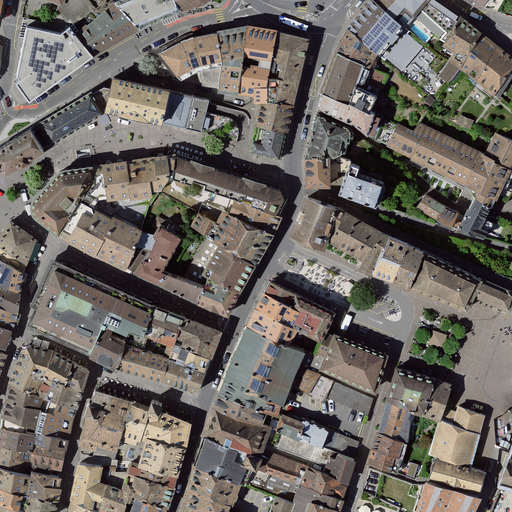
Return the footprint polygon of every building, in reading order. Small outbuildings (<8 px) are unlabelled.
[(0,0),(0,24),(4,27),(8,0),(0,0)] [(47,0),(58,5),(65,9),(69,0),(47,0)] [(56,11),(73,32),(76,36),(115,4),(112,0),(69,0),(65,9),(58,5),(56,11)] [(127,0),(118,4),(144,31),(183,12),(178,1),(178,0),(127,0)] [(178,0),(178,1),(183,12),(205,5),(210,1),(210,0),(178,0)] [(348,29),(377,53),(385,43),(390,48),(401,34),(397,30),(402,23),(374,0),(348,29)] [(374,0),(402,23),(404,25),(412,16),(416,19),(428,4),(432,8),(437,2),(434,0),(374,0)] [(452,0),(452,1),(469,10),(479,11),(487,0),(452,0)] [(144,31),(118,4),(117,2),(115,4),(76,36),(93,60),(144,31)] [(412,16),(404,25),(426,43),(432,34),(446,43),(462,19),(437,2),(432,8),(428,4),(416,19),(412,16)] [(473,53),(485,34),(463,16),(462,19),(446,43),(444,47),(455,53),(450,62),(451,63),(462,69),(473,53)] [(245,55),(249,24),(217,29),(223,59),(219,89),(219,90),(239,92),(243,64),(245,55)] [(273,60),(278,30),(249,24),(245,55),(263,57),(261,65),(261,67),(272,68),(273,60)] [(223,59),(217,29),(194,35),(181,39),(158,52),(177,76),(196,65),(223,59)] [(365,66),(372,69),(380,55),(377,53),(348,29),(336,54),(365,66)] [(64,38),(29,30),(20,78),(23,82),(19,86),(31,102),(93,60),(76,36),(73,32),(64,38)] [(283,62),(279,77),(284,78),(279,101),(296,104),(312,38),(278,30),(273,60),(283,62)] [(462,69),(478,82),(489,65),(500,46),(485,34),(473,53),(462,69)] [(478,82),(497,97),(511,73),(511,55),(500,46),(489,65),(478,82)] [(336,54),(321,95),(348,106),(349,104),(365,66),(336,54)] [(201,86),(219,89),(223,59),(196,65),(197,73),(201,86)] [(239,92),(255,94),(255,86),(268,86),(268,77),(270,77),(272,68),(261,67),(261,65),(252,63),(252,65),(243,64),(239,92)] [(462,69),(451,63),(440,77),(450,85),(462,69)] [(372,111),(382,91),(389,75),(372,69),(365,66),(349,104),(370,114),(372,111)] [(108,89),(104,112),(162,125),(169,89),(111,76),(108,89)] [(255,94),(256,102),(261,102),(279,101),(284,78),(279,77),(270,77),(268,77),(268,86),(255,86),(255,94)] [(93,95),(91,92),(37,125),(49,145),(104,112),(108,89),(104,88),(93,95)] [(195,96),(169,89),(162,125),(187,130),(195,96)] [(377,113),(382,104),(387,93),(382,91),(372,111),(377,113)] [(367,136),(377,113),(372,111),(370,114),(349,104),(348,106),(321,95),(318,110),(352,128),(367,136)] [(422,107),(428,112),(437,100),(431,95),(422,107)] [(210,99),(195,96),(187,130),(203,133),(207,112),(209,103),(210,99)] [(261,102),(256,125),(266,127),(288,133),(296,104),(279,101),(261,102)] [(377,113),(392,120),(396,112),(382,104),(377,113)] [(388,146),(399,124),(392,120),(377,113),(367,136),(388,146)] [(317,115),(304,161),(331,160),(339,158),(342,157),(345,145),(348,146),(352,131),(317,115)] [(477,121),(462,115),(457,125),(472,131),(477,121)] [(412,159),(428,127),(422,123),(415,132),(399,124),(388,146),(412,159)] [(0,175),(1,175),(15,167),(17,167),(27,162),(27,159),(40,151),(26,127),(13,135),(0,143),(0,175)] [(253,140),(251,154),(282,161),(288,133),(266,127),(263,143),(253,140)] [(466,185),(482,151),(428,127),(412,159),(466,185)] [(511,171),(511,141),(498,135),(487,157),(498,162),(497,165),(499,165),(511,171)] [(178,150),(170,151),(172,165),(172,167),(171,175),(176,175),(178,153),(178,150)] [(152,175),(154,188),(163,187),(171,175),(172,167),(172,165),(170,151),(156,153),(159,174),(152,175)] [(480,195),(483,196),(499,165),(497,165),(498,162),(487,157),(482,151),(466,185),(480,195)] [(156,153),(128,157),(131,177),(152,175),(159,174),(156,153)] [(193,158),(178,153),(176,175),(194,181),(196,176),(209,180),(207,184),(238,195),(243,196),(244,192),(257,196),(255,201),(268,206),(280,213),(281,212),(288,196),(284,187),(270,183),(271,181),(247,173),(246,175),(217,166),(218,164),(194,156),(193,158)] [(131,177),(128,157),(103,160),(104,168),(108,198),(131,195),(129,178),(131,177)] [(331,160),(331,181),(338,182),(341,174),(347,175),(350,168),(353,162),(345,159),(339,158),(331,160)] [(103,160),(93,162),(94,169),(104,168),(103,160)] [(304,161),(307,187),(331,186),(331,181),(331,160),(304,161)] [(57,169),(31,197),(29,205),(32,213),(59,234),(63,227),(94,177),(94,169),(93,162),(64,166),(57,169)] [(483,196),(494,200),(500,203),(511,177),(511,171),(499,165),(483,196)] [(341,193),(377,205),(385,181),(361,172),(350,168),(347,175),(341,193)] [(129,178),(131,195),(131,198),(155,194),(154,188),(152,175),(131,177),(129,178)] [(243,196),(238,195),(232,210),(279,232),(286,215),(281,212),(280,213),(268,206),(255,201),(243,196)] [(428,195),(418,208),(437,221),(448,206),(428,195)] [(477,200),(490,208),(491,205),(494,200),(483,196),(480,195),(478,198),(477,200)] [(331,244),(342,210),(307,197),(291,238),(327,253),(331,244)] [(461,231),(481,236),(485,237),(488,229),(482,226),(490,208),(477,200),(468,216),(465,223),(461,231)] [(448,206),(437,221),(444,226),(451,229),(455,229),(459,221),(462,213),(448,206)] [(59,234),(95,255),(106,233),(104,232),(112,215),(96,207),(92,213),(83,208),(70,231),(63,227),(59,234)] [(279,232),(232,210),(226,207),(218,220),(210,235),(222,242),(260,264),(266,253),(273,242),(279,232)] [(365,264),(384,233),(342,210),(331,244),(365,264)] [(193,225),(210,235),(218,220),(199,211),(193,225)] [(128,269),(143,230),(144,227),(114,213),(112,215),(104,232),(106,233),(95,255),(127,270),(128,269)] [(135,272),(158,281),(171,272),(165,269),(185,235),(166,225),(169,221),(160,216),(155,225),(159,227),(156,233),(155,235),(157,236),(154,249),(152,248),(135,272)] [(11,219),(0,233),(0,257),(24,272),(30,257),(37,238),(11,219)] [(459,221),(455,229),(461,231),(465,223),(459,221)] [(156,233),(143,230),(128,269),(135,272),(152,248),(154,249),(157,236),(155,235),(156,233)] [(361,270),(375,276),(393,237),(384,233),(365,264),(361,270)] [(222,242),(210,235),(186,278),(207,284),(211,275),(204,272),(222,242)] [(396,284),(412,244),(393,237),(375,276),(396,284)] [(244,291),(260,264),(222,242),(204,272),(211,275),(221,280),(244,291)] [(414,291),(430,254),(412,244),(396,284),(405,287),(414,291)] [(472,315),(480,300),(488,281),(459,268),(430,254),(414,291),(443,303),(472,315)] [(0,257),(0,282),(21,293),(24,272),(0,257)] [(153,311),(55,266),(30,319),(93,348),(104,324),(114,329),(128,336),(130,330),(146,335),(153,311)] [(206,285),(207,284),(186,278),(171,272),(158,281),(199,301),(206,285)] [(290,301),(296,290),(270,277),(265,289),(290,301)] [(231,316),(244,291),(221,280),(219,284),(221,285),(218,290),(206,285),(199,301),(231,316)] [(511,314),(511,291),(488,281),(480,300),(485,303),(511,314)] [(0,282),(0,305),(17,312),(21,293),(0,282)] [(290,301),(265,289),(255,305),(291,322),(300,306),(290,301)] [(301,292),(296,290),(290,301),(300,306),(291,322),(311,333),(320,337),(322,338),(326,330),(330,321),(337,308),(303,293),(302,292),(301,292)] [(157,304),(153,311),(146,335),(176,347),(177,343),(186,316),(157,304)] [(0,325),(13,330),(15,331),(20,314),(17,312),(0,305),(0,325)] [(291,322),(255,305),(247,323),(305,346),(311,333),(291,322)] [(225,330),(186,316),(177,343),(214,357),(225,330)] [(305,346),(247,323),(217,391),(267,410),(278,414),(305,346)] [(107,364),(118,370),(127,342),(127,340),(111,335),(114,329),(104,324),(93,348),(90,356),(107,364)] [(0,325),(0,347),(6,349),(13,330),(0,325)] [(428,340),(441,346),(448,333),(434,327),(428,340)] [(333,333),(326,330),(322,338),(320,337),(315,350),(323,355),(333,333)] [(318,367),(378,392),(388,360),(388,353),(360,343),(341,336),(336,334),(333,333),(323,355),(318,367)] [(48,370),(56,346),(34,340),(24,345),(11,381),(39,392),(47,374),(48,370)] [(118,370),(162,382),(171,358),(171,357),(127,342),(118,370)] [(208,374),(214,357),(177,343),(176,347),(171,357),(171,358),(208,374)] [(56,346),(48,370),(67,379),(77,358),(56,346)] [(0,377),(0,378),(8,355),(0,351),(0,377)] [(67,379),(86,388),(93,366),(77,358),(67,379)] [(200,394),(208,374),(171,358),(162,382),(200,394)] [(322,373),(302,364),(297,383),(310,392),(322,373)] [(424,415),(437,376),(398,364),(387,401),(415,412),(424,415)] [(45,394),(59,399),(80,408),(87,389),(86,388),(67,379),(47,374),(39,392),(45,394)] [(441,421),(447,408),(455,382),(437,376),(424,415),(441,421)] [(336,379),(329,395),(368,412),(375,396),(336,379)] [(2,415),(38,428),(44,407),(41,406),(45,394),(39,392),(11,381),(2,415)] [(124,438),(137,398),(99,387),(94,402),(92,400),(88,413),(90,413),(80,444),(100,449),(101,445),(121,450),(124,438)] [(262,422),(267,410),(217,391),(213,403),(262,422)] [(150,434),(191,445),(196,421),(165,408),(169,402),(156,397),(153,405),(137,398),(124,438),(140,444),(142,437),(149,439),(150,434)] [(56,410),(49,408),(43,430),(72,439),(75,420),(80,408),(59,399),(56,410)] [(415,412),(387,401),(378,430),(406,440),(415,412)] [(271,425),(262,422),(213,403),(201,433),(204,434),(237,446),(246,449),(262,455),(271,425)] [(447,408),(441,421),(431,455),(438,457),(473,466),(479,446),(485,425),(488,414),(474,409),(461,405),(458,413),(447,408)] [(303,420),(283,411),(276,428),(299,439),(307,422),(303,420)] [(304,418),(303,420),(307,422),(299,439),(323,447),(330,429),(304,418)] [(5,426),(1,443),(34,450),(35,440),(38,432),(5,426)] [(35,440),(68,449),(72,439),(43,430),(38,428),(38,432),(35,440)] [(406,440),(378,430),(369,463),(392,471),(397,456),(400,457),(406,440)] [(142,463),(181,475),(183,475),(191,445),(150,434),(149,439),(142,463)] [(237,446),(204,434),(193,464),(239,481),(247,464),(240,460),(233,456),(237,446)] [(53,465),(53,468),(64,471),(68,449),(35,440),(34,450),(32,461),(34,461),(53,465)] [(1,443),(0,450),(0,465),(32,474),(33,469),(34,461),(32,461),(34,450),(1,443)] [(240,460),(247,464),(257,469),(262,455),(246,449),(240,460)] [(309,466),(273,452),(265,471),(300,484),(301,482),(309,466)] [(330,475),(349,483),(357,459),(338,452),(336,458),(330,456),(327,466),(333,468),(330,475)] [(489,471),(473,466),(438,457),(432,477),(484,492),(489,471)] [(511,488),(511,458),(510,458),(502,485),(511,488)] [(138,473),(179,486),(181,475),(142,463),(133,461),(127,480),(135,482),(138,473)] [(72,499),(74,499),(95,508),(97,497),(105,501),(110,482),(104,480),(106,464),(80,462),(72,499)] [(193,464),(185,489),(208,496),(231,504),(239,481),(193,464)] [(0,465),(0,485),(25,493),(28,493),(32,474),(0,465)] [(330,475),(309,466),(301,482),(333,493),(345,497),(349,483),(330,475)] [(32,474),(28,493),(30,493),(62,500),(64,487),(61,487),(64,476),(33,469),(32,474)] [(148,498),(171,508),(172,509),(180,486),(179,486),(138,473),(135,482),(139,483),(136,494),(148,498)] [(102,510),(105,511),(126,511),(131,501),(134,501),(136,494),(139,483),(135,482),(127,480),(124,487),(110,482),(105,501),(102,510)] [(301,482),(300,484),(293,501),(295,502),(291,511),(306,511),(311,498),(328,504),(333,493),(301,482)] [(445,511),(454,489),(428,482),(418,511),(445,511)] [(0,485),(0,503),(11,505),(21,508),(25,493),(0,485)] [(202,511),(208,496),(185,489),(178,511),(202,511)] [(475,511),(483,497),(454,489),(445,511),(475,511)] [(30,493),(26,510),(32,511),(33,511),(57,511),(62,500),(30,493)] [(345,497),(333,493),(328,504),(342,508),(345,497)] [(270,511),(291,511),(295,502),(293,501),(276,495),(270,511)] [(231,504),(208,496),(202,511),(228,511),(231,504)] [(148,498),(143,511),(169,511),(171,508),(148,498)] [(328,504),(311,498),(306,511),(340,511),(342,508),(328,504)] [(74,499),(70,511),(100,511),(102,510),(95,508),(74,499)]
